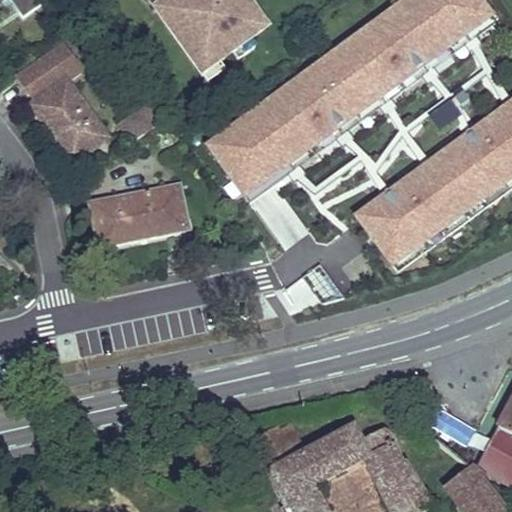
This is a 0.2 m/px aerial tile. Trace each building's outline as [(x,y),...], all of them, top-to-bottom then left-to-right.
[(0,0),(0,5),(7,0),(21,19),(41,5),(37,0),(0,0)] [(245,0),(169,0),(155,10),(201,75),(266,29),(245,0)] [(242,205),(494,21),(478,0),(405,0),(201,149),(242,205)] [(55,69),(26,91),(35,103),(29,107),(71,164),(106,138),(63,80),(55,69)] [(511,104),(353,221),(391,273),(511,184),(511,104)] [(130,143),(159,122),(148,106),(125,123),(131,129),(124,134),(130,143)] [(124,134),(131,129),(125,123),(119,127),(124,134)] [(89,206),(98,249),(186,231),(177,188),(89,206)] [(317,306),(337,297),(325,269),(305,278),(317,306)] [(511,399),(476,467),(511,488),(511,399)] [(323,511),(312,490),(363,462),(387,511),(428,511),(432,510),(405,465),(402,466),(385,434),(381,431),(360,443),(352,429),(303,456),(287,426),(277,432),(275,429),(249,443),(266,475),(266,476),(280,504),(279,505),(282,511),(323,511)] [(458,511),(503,511),(481,482),(484,480),(469,469),(442,490),(458,511)]
